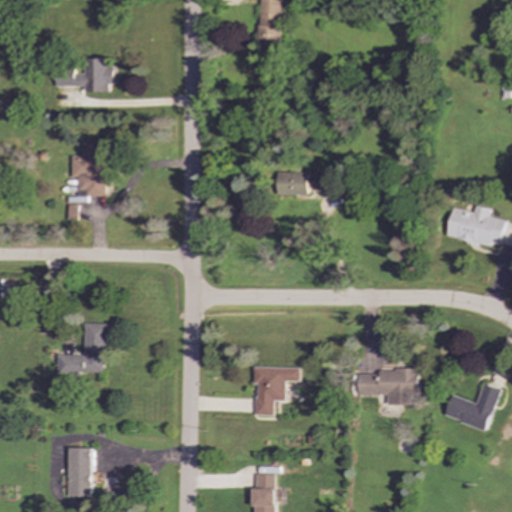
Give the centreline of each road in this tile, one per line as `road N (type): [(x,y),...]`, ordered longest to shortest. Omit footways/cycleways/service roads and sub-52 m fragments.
road 1 (residential): [(191,0),(183,511)]
road 2 (residential): [(511,325),(455,303),(188,299)]
road 3 (residential): [(189,261),(0,256)]
